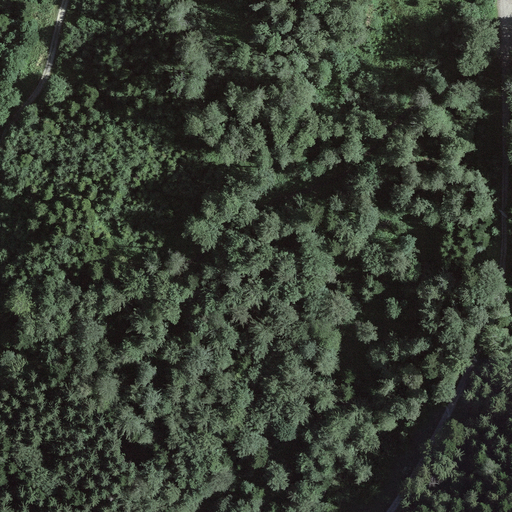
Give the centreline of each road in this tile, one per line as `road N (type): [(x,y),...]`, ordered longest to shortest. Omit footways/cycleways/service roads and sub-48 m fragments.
road 1 (track): [(0,364),(129,295),(273,196),(349,170),(421,101),(506,42)]
road 2 (track): [(506,42),(496,297),(464,399),(395,511)]
road 3 (track): [(0,160),(4,133),(43,84),(70,0)]
